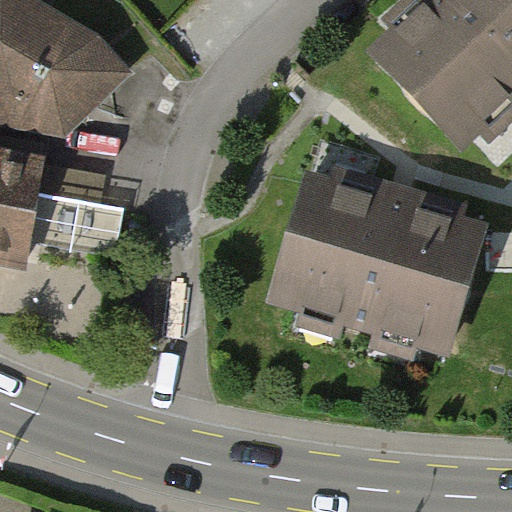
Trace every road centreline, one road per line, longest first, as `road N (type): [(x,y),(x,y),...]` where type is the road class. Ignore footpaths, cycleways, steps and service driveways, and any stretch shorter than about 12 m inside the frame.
road 1 (residential): [(308,0),(218,93),(196,136),(181,221),(183,355),(157,454)]
road 2 (primary): [(511,500),(307,483),(157,454)]
road 3 (primary): [(157,454),(0,399)]
